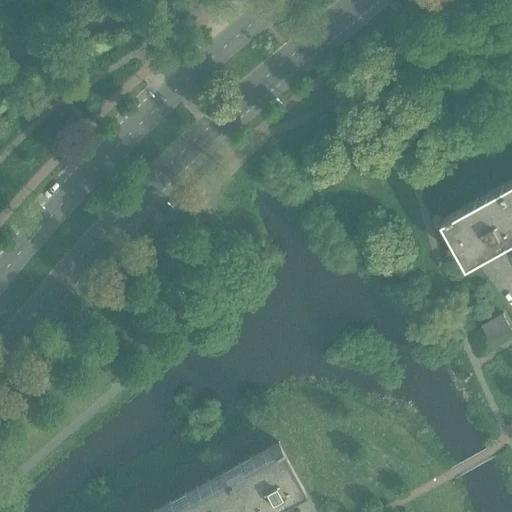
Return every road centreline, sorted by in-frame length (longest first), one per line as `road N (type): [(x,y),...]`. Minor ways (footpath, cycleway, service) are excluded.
road 1 (secondary): [(0,354),(211,124),(368,0)]
road 2 (secondary): [(279,0),(113,148),(0,271)]
